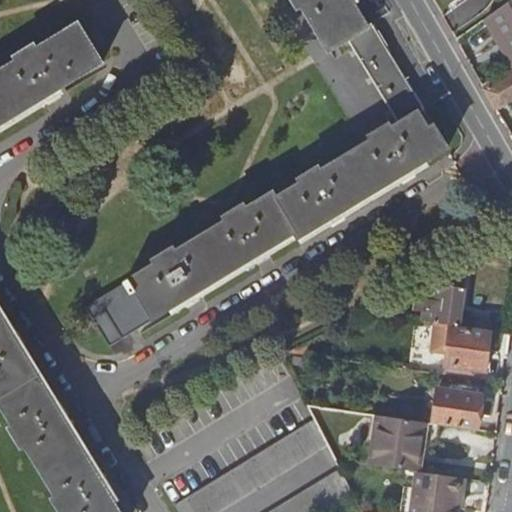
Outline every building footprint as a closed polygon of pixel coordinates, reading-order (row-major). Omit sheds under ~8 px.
[(154,265),(85,307),(109,347),(167,311),(189,298),(259,254),(290,235),(294,240),(294,241),(330,219),(407,171),(423,161),(444,148),(421,108),(418,110),(367,27),(353,5),(350,0),(294,0),(298,6),(326,50),(328,49),(324,44),(341,34),(396,122),(388,127),(367,140),(317,171),(296,184),(272,199),(268,194),(242,210),(223,222),(174,252),(154,265)] [(298,6),(294,0),(288,0),(294,8),(298,6)] [(511,0),(497,11),(511,37),(511,0)] [(0,131),(43,105),(52,100),(61,94),(58,90),(100,64),(75,23),(34,49),(14,61),(0,70),(0,405),(14,428),(26,447),(58,498),(65,511),(121,511),(117,504),(120,501),(109,484),(63,410),(18,339),(0,310),(0,131)] [(369,26),(367,27),(418,110),(421,108),(369,26)] [(12,57),(14,61),(34,49),(32,45),(12,57)] [(495,85),(484,91),(495,110),(511,100),(511,68),(493,80),(495,85)] [(365,135),(367,140),(388,127),(385,123),(365,135)] [(330,219),(294,241),(297,245),(426,166),(423,161),(407,171),(330,219)] [(296,184),(317,171),(314,167),(294,180),(296,184)] [(220,218),(223,222),(242,210),(240,206),(220,218)] [(189,298),(167,311),(171,317),(294,240),(290,235),(259,254),(189,298)] [(154,265),(174,252),(172,248),(152,260),(154,265)] [(421,313),(420,322),(456,327),(464,273),(446,270),(445,270),(443,271),(442,271),(441,272),(441,273),(441,275),(439,274),(437,274),(436,274),(435,275),(434,275),(434,276),(433,286),(425,286),(423,296),(414,295),(412,311),(421,313)] [(384,317),(380,303),(362,314),(384,317)] [(489,335),(433,327),(429,352),(446,355),(445,367),(483,372),(489,335)] [(316,338),(287,354),(315,358),(316,338)] [(437,390),(432,425),(475,431),(480,396),(437,390)] [(426,424),(376,417),(369,465),(415,472),(419,473),(426,424)] [(218,511),(326,445),(314,421),(174,508),(176,511),(218,511)] [(26,447),(14,428),(10,431),(22,450),(26,447)] [(326,511),(353,496),(340,472),(275,511),(326,511)] [(419,473),(415,472),(409,511),(455,511),(457,499),(462,500),(465,480),(419,473)] [(65,511),(58,498),(53,501),(60,511),(65,511)]
